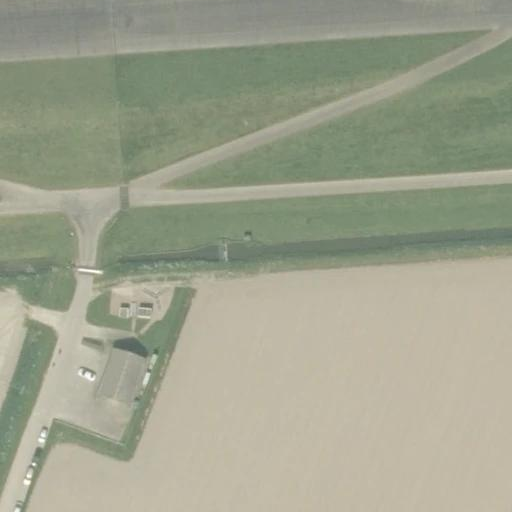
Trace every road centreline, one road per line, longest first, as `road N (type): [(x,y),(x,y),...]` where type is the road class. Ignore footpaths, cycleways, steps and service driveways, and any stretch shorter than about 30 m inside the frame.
road 1 (track): [(0,54),(511,19)]
road 2 (unclassified): [(5,511),(104,200)]
road 3 (track): [(276,130),(511,28)]
road 4 (track): [(104,200),(276,130)]
